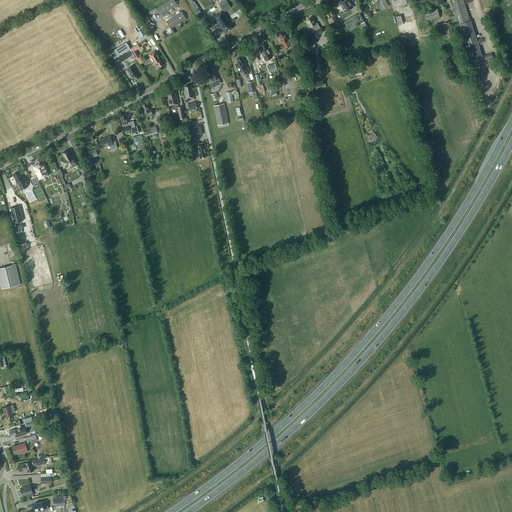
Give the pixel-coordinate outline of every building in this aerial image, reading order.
[(174,0),(168,0),(156,8),(160,15),(177,5),(174,0)] [(222,29),(225,33),(233,27),(230,23),(231,22),(224,12),(231,8),(226,0),(224,0),(219,4),(223,10),(212,17),(221,29),(222,29)] [(342,5),(345,12),(353,7),(351,5),(350,4),(351,4),(349,1),(348,1),(347,0),(341,0),(339,1),(340,2),(338,3),(338,4),(339,6),(342,5)] [(385,0),(381,0),(378,2),(382,10),(389,6),(385,0)] [(469,62),(482,58),(463,0),(446,0),(449,9),(450,8),(456,25),(458,24),(466,47),(464,48),(469,62)] [(440,17),(437,9),(424,13),(427,21),(440,17)] [(181,11),(166,21),(171,28),(186,18),(181,11)] [(200,17),(206,26),(210,23),(205,14),(200,17)] [(357,24),(360,22),(356,15),(345,21),(349,28),(350,30),(358,26),(357,24)] [(404,23),(402,15),(395,17),(398,25),(404,23)] [(317,23),(316,24),(312,18),(311,18),(309,18),(309,20),(307,21),(308,24),(308,26),(309,27),(310,27),(312,26),(314,30),(315,30),(318,35),(323,33),(321,29),(320,29),(317,23)] [(441,24),(446,40),(454,37),(449,22),(441,24)] [(283,33),(279,35),(282,40),(281,40),(285,48),(287,47),(288,48),(290,46),(291,45),(283,33)] [(308,47),(316,43),(314,39),(306,43),(308,47)] [(262,50),(260,51),(265,61),(272,58),(270,54),(264,42),(260,44),(262,50)] [(138,44),(130,49),(137,60),(139,58),(134,50),(139,47),(138,44)] [(163,64),(158,55),(155,50),(149,54),(154,64),(156,62),(159,67),(160,66),(161,67),(162,66),(162,65),(163,64)] [(236,59),(238,63),(235,64),(239,72),(247,68),(245,64),(246,64),(241,56),(236,59)] [(133,65),(126,69),(132,78),(133,77),(135,80),(136,80),(137,80),(138,79),(138,78),(140,77),(133,65)] [(349,76),(361,73),(360,68),(348,71),(349,76)] [(213,72),(208,75),(211,82),(210,82),(213,87),(220,83),(218,78),(217,79),(213,72)] [(253,81),(248,82),(250,92),(252,92),(254,99),(258,98),(256,91),(253,81)] [(194,96),(193,90),(192,90),(191,85),(184,87),(185,91),(184,91),(186,98),(194,96)] [(219,98),(216,92),(211,94),(213,100),(219,98)] [(173,107),(173,106),(173,105),(178,104),(177,99),(176,99),(175,93),(168,95),(169,99),(168,99),(170,106),(170,107),(171,107),(172,108),(173,108),(173,107)] [(145,114),(147,118),(152,116),(151,112),(150,112),(148,107),(147,107),(146,103),(141,105),(144,114),(145,114)] [(195,103),(188,104),(189,110),(190,110),(191,113),(197,112),(196,108),(197,108),(195,103)] [(224,104),(214,106),(218,125),(228,123),(224,104)] [(129,130),(128,125),(127,126),(126,123),(128,123),(127,119),(126,119),(125,114),(120,116),(123,127),(122,127),(123,132),(129,130)] [(145,136),(157,133),(156,126),(149,128),(150,131),(144,132),(145,136)] [(364,135),(364,136),(368,142),(370,141),(373,141),(375,139),(377,136),(372,130),(364,135)] [(112,141),(110,135),(103,137),(103,138),(99,139),(101,148),(110,146),(111,149),(117,148),(115,140),(112,141)] [(200,158),(206,156),(205,152),(206,152),(204,142),(196,144),(198,153),(199,153),(200,158)] [(86,159),(98,155),(95,148),(84,152),(86,159)] [(65,158),(60,160),(63,166),(69,163),(71,167),(77,164),(74,158),(72,159),(69,154),(70,154),(68,150),(67,150),(67,149),(64,151),(64,152),(62,153),(65,158)] [(48,175),(41,159),(36,162),(38,165),(33,167),(39,179),(48,175)] [(99,161),(92,163),(96,175),(102,173),(99,161)] [(57,169),(60,175),(64,174),(65,174),(65,173),(66,173),(62,166),(57,169)] [(13,174),(15,178),(15,179),(20,190),(24,188),(25,188),(25,187),(28,186),(24,178),(23,178),(20,173),(19,171),(13,174)] [(32,180),(35,186),(40,184),(37,177),(32,180)] [(18,207),(8,209),(12,224),(21,221),(18,207)] [(0,267),(0,283),(1,289),(20,284),(15,264),(0,267)] [(13,416),(10,406),(3,408),(6,419),(13,416)] [(17,428),(10,430),(11,435),(16,434),(19,433),(20,436),(24,435),(22,427),(18,428),(17,428)] [(37,439),(35,434),(26,437),(27,442),(37,439)] [(25,443),(12,447),(14,454),(23,451),(23,453),(28,451),(25,443)] [(25,462),(17,465),(19,471),(19,472),(27,469),(28,472),(34,470),(32,465),(34,465),(50,462),(49,456),(33,459),(33,460),(30,461),(25,463),(25,462)] [(30,485),(20,488),(22,496),(26,495),(27,497),(33,496),(32,491),(34,490),(36,490),(35,487),(34,487),(33,485),(31,486),(30,485)] [(54,504),(56,503),(57,507),(65,505),(64,502),(63,496),(53,498),(54,504)] [(42,502),(33,504),(35,511),(36,511),(39,511),(39,510),(44,509),(44,510),(48,509),(46,501),(42,502)]
